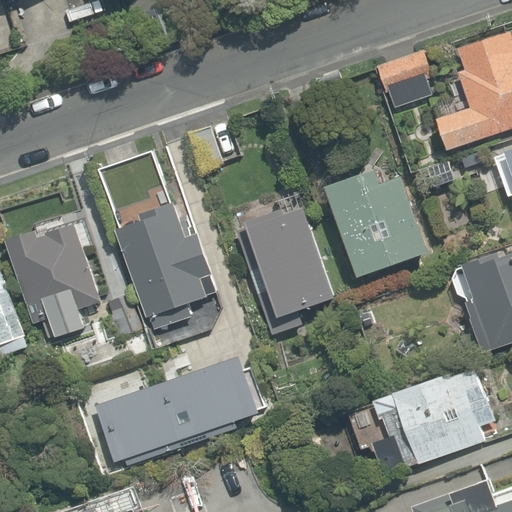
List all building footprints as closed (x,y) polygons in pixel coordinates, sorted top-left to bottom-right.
[(511,35),(511,30),(451,47),(466,102),(432,111),(443,148),(511,128),(511,35)] [(394,64),(406,99),(432,89),(419,55),(394,64)] [(191,133),(202,170),(224,161),(212,126),(191,133)] [(511,137),(489,145),(507,198),(511,196),(511,137)] [(329,186),(361,276),(432,251),(404,175),(383,182),(378,168),(329,186)] [(189,237),(177,203),(141,215),(143,221),(117,229),(147,316),(151,315),(155,329),(193,316),(188,303),(208,297),(208,295),(220,291),(200,233),(189,237)] [(46,319),(52,338),(88,326),(82,307),(104,300),(79,223),(58,229),(57,225),(11,240),(37,322),(46,319)] [(252,257),(280,335),(309,324),(301,302),(337,289),(317,233),(280,247),(274,230),(249,239),(255,256),(252,257)] [(511,246),(442,268),(453,305),(465,301),(481,351),(511,341),(511,246)] [(0,355),(11,352),(29,346),(11,293),(1,267),(0,267),(0,355)] [(107,301),(118,333),(140,326),(129,294),(107,301)] [(280,339),(286,360),(302,356),(296,335),(280,339)] [(114,461),(270,410),(255,364),(241,369),(238,359),(96,405),(114,461)] [(398,471),(472,448),(466,428),(482,423),(466,369),(375,397),(398,471)] [(511,511),(511,497),(471,511),(470,511),(462,487),(411,506),(413,511),(511,511)]
